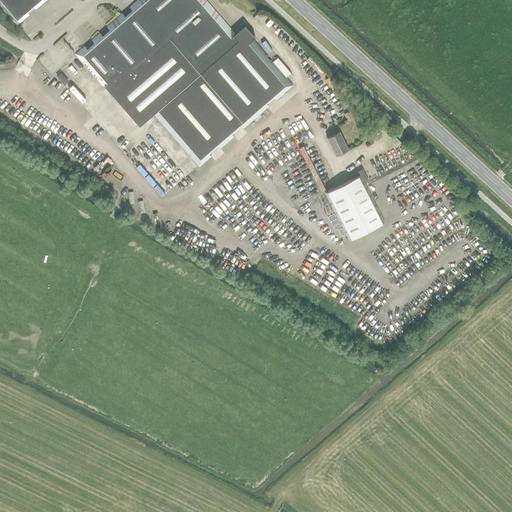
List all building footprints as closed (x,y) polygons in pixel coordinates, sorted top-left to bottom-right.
[(0,0),(0,5),(12,20),(35,0),(0,0)] [(140,0),(131,9),(132,11),(125,17),(124,15),(108,29),(109,30),(102,36),(101,35),(93,42),(94,43),(87,49),(86,48),(81,52),(76,57),(139,126),(153,114),(200,167),(291,86),(251,39),(255,36),(245,25),(234,35),(229,30),(227,31),(221,24),(223,23),(203,0),(140,0)] [(348,149),(339,132),(328,138),(336,155),(348,149)] [(326,187),(306,143),(301,145),(320,190),(326,187)] [(352,178),(325,192),(349,239),(384,221),(365,182),(369,180),(363,169),(351,175),(352,178)]
